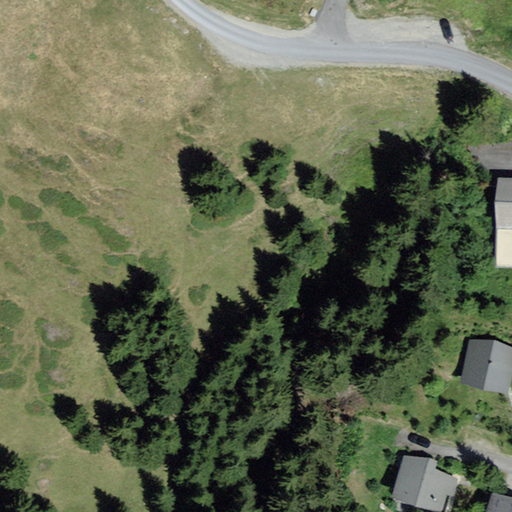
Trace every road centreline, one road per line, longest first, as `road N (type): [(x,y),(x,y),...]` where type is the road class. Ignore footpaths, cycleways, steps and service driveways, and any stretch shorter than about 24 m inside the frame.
road 1 (residential): [(327,51),(446,56),(511,85)]
road 2 (residential): [(179,0),(255,41),(327,51)]
